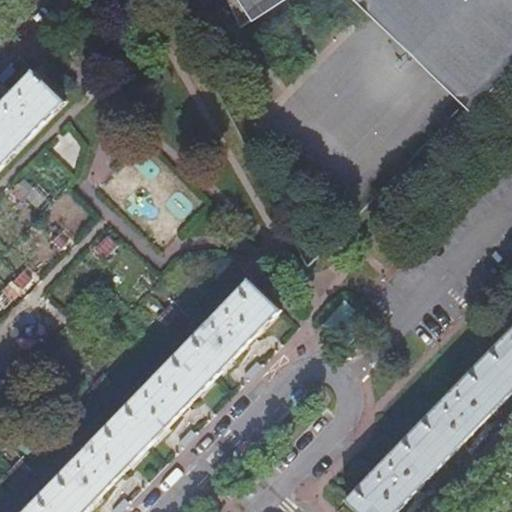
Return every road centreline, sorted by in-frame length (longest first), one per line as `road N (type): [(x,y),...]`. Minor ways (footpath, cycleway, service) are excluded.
road 1 (residential): [(511,220),(347,401)]
road 2 (residential): [(347,401),(314,373),(173,511)]
road 3 (residential): [(270,500),(336,434),(347,401)]
